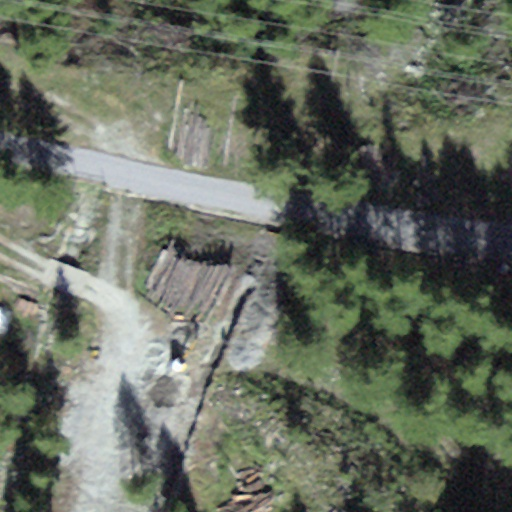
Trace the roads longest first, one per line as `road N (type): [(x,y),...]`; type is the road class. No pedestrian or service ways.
road 1 (track): [(0,142),(511,244)]
road 2 (track): [(81,511),(119,299),(0,249)]
